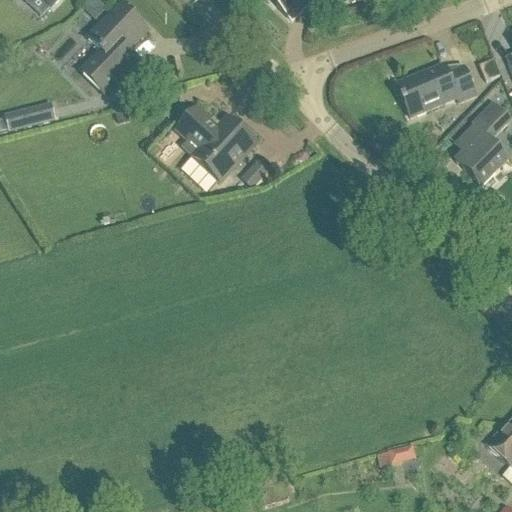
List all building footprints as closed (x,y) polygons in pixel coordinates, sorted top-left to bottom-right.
[(36,0),(50,13),(62,0),(36,0)] [(316,0),(265,0),(291,25),(316,0)] [(348,0),(352,8),(375,0),(348,0)] [(138,63),(129,54),(146,36),(120,11),(88,44),(101,57),(84,74),(106,96),(138,63)] [(492,64),(479,70),(485,86),(499,80),(492,64)] [(475,100),(462,70),(446,77),(443,70),(416,82),(416,81),(394,90),(400,104),(402,109),(403,108),(410,123),(456,103),(458,107),(475,100)] [(9,139),(54,126),(49,109),(4,121),(9,139)] [(479,126),(455,150),(464,158),(455,167),(480,191),(506,164),(488,147),(493,142),(495,140),(497,138),(509,125),(493,109),(478,123),(480,125),(479,126)] [(126,113),(114,116),(116,124),(128,121),(126,113)] [(218,133),(196,113),(176,135),(188,147),(182,153),(220,188),(255,150),(227,123),(218,133)] [(252,195),(273,172),(262,161),(240,184),(252,195)] [(156,169),(146,178),(170,204),(180,194),(156,169)] [(511,425),(500,438),(499,437),(486,451),(511,474),(511,425)] [(397,454),(388,456),(392,469),(400,467),(397,454)] [(478,467),(465,486),(487,500),(500,481),(478,467)]
